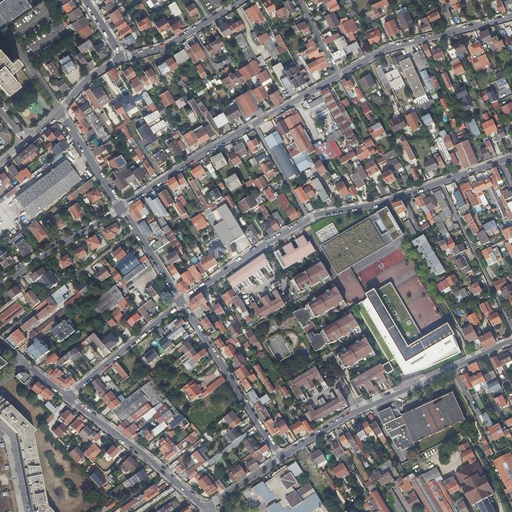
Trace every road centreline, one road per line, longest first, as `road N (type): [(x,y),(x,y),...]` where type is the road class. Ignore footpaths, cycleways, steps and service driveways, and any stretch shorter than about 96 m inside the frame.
road 1 (residential): [(280,457),(352,414),(511,341)]
road 2 (residential): [(181,302),(280,457)]
road 3 (residential): [(338,75),(387,47),(509,16)]
road 4 (residential): [(206,508),(66,397)]
road 5 (residential): [(135,230),(0,334)]
road 6 (residential): [(440,182),(511,329)]
road 7 (residential): [(120,207),(253,124)]
road 8 (residential): [(181,302),(66,397)]
road 9 (residential): [(0,284),(120,207)]
road 10 (unknown): [(504,511),(469,436),(416,459)]
road 11 (residential): [(440,182),(308,218)]
road 12 (residential): [(242,0),(166,45),(121,57)]
